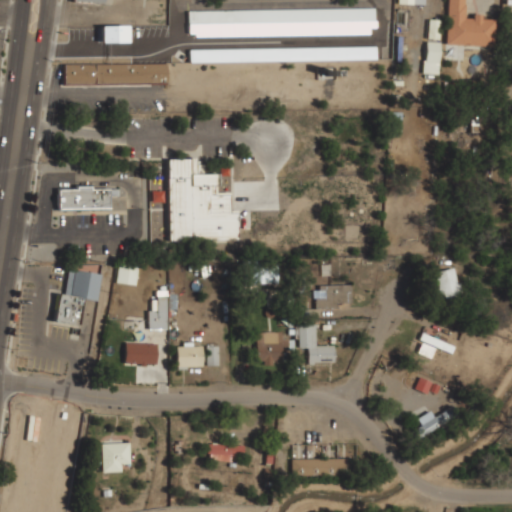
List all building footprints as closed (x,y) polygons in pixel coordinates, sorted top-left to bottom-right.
[(493,45),(494,13),(464,12),(464,0),(446,0),(445,44),(493,45)] [(382,7),(171,9),(171,22),(382,21),(382,7)] [(440,18),(428,18),(428,37),(440,37),(440,18)] [(438,61),(438,40),(425,40),(425,61),(438,61)] [(166,62),(62,62),(62,83),(166,82),(166,62)] [(236,238),(236,209),(228,209),(228,192),(216,192),(216,172),(202,172),(202,157),(166,158),(167,239),(236,238)] [(56,207),(108,207),(108,185),(56,185),(56,207)] [(241,259),(241,283),(269,283),(269,259),(241,259)] [(116,281),(134,283),(136,264),(117,262),(116,281)] [(438,297),(458,295),(454,267),(434,270),(438,297)] [(53,321),(78,324),(82,298),(96,299),(100,272),(68,268),(64,293),(56,292),(53,321)] [(314,296),(314,305),(350,305),(350,284),(325,284),(325,296),(314,296)] [(161,328),(161,310),(147,310),(147,328),(161,328)] [(297,323),(297,347),(306,347),(307,362),(333,361),(332,343),(315,343),(314,323),(297,323)] [(255,359),(282,359),(282,350),(289,350),(289,330),(255,330),(255,359)] [(419,339),(450,351),(453,345),(421,332),(419,339)] [(123,363),(155,363),(155,341),(123,341),(123,363)] [(201,343),(175,343),(175,366),(201,366),(201,343)] [(217,364),(216,344),(205,345),(205,364),(217,364)] [(430,412),(418,417),(421,425),(411,430),(415,437),(458,417),(453,407),(432,416),(430,412)] [(128,463),(128,442),(100,442),(100,463),(128,463)] [(241,458),(241,443),(206,442),(206,458),(241,458)] [(291,457),(291,475),(344,475),(344,457),(291,457)]
